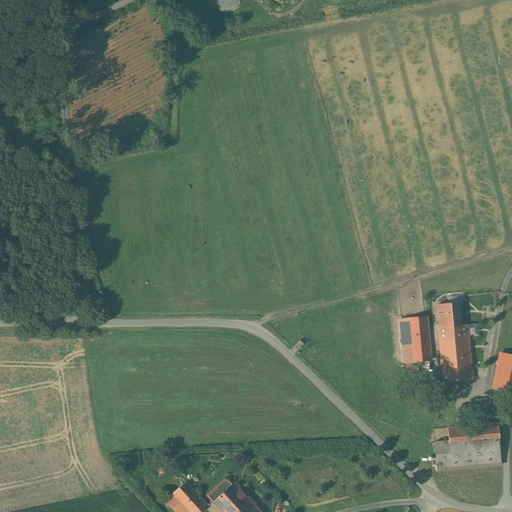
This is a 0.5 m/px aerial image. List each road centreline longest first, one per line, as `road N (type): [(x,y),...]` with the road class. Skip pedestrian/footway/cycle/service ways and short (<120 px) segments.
road 1 (unclassified): [(497,511),(436,497),(252,329),(0,322)]
road 2 (unknown): [(502,247),(237,325)]
